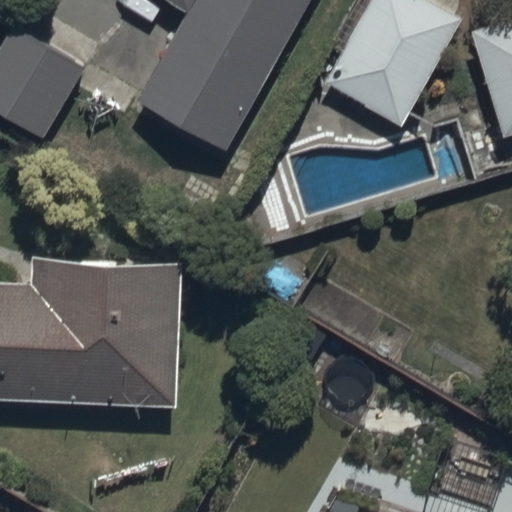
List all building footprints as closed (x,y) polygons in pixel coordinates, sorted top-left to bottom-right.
[(188,0),(139,90),(232,141),(308,0),(188,0)] [(342,46),(325,75),(402,118),(462,11),(442,0),(367,0),(366,2),(362,0),(357,0),(334,41),(342,46)] [(511,6),(474,18),(505,123),(511,121),(511,6)] [(11,18),(0,36),(0,103),(49,132),(88,63),(11,18)] [(0,269),(0,390),(181,394),(184,251),(37,248),(37,270),(0,269)] [(459,511),(430,502),(426,511),(375,511),(367,510),(366,511),(459,511)]
